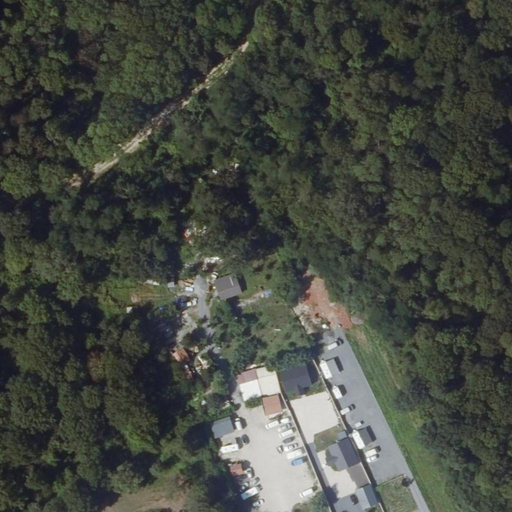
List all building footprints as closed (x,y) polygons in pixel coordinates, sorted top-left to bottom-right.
[(237,279),(218,285),(223,300),(241,294),(237,279)] [(496,307),(507,301),(502,292),(492,297),(496,307)] [(246,297),(234,301),(237,311),(249,307),(246,297)] [(174,353),(182,366),(193,360),(185,347),(174,353)] [(332,358),(322,364),(325,370),(335,364),(332,358)] [(273,365),(253,370),(259,397),(279,393),(273,365)] [(191,385),(198,382),(191,368),(184,372),(191,385)] [(333,389),(347,382),(340,368),(326,376),(333,389)] [(278,395),(260,399),(263,417),(282,414),(278,395)] [(344,408),(351,423),(365,417),(358,402),(344,408)] [(274,421),(279,438),(292,434),(288,417),(274,421)] [(317,454),(333,449),(331,442),(314,448),(317,454)] [(241,461),(228,464),(230,474),(243,471),(241,461)] [(369,483),(354,489),(362,509),(378,502),(369,483)] [(333,498),(328,500),(331,511),(335,511),(337,511),(333,498)]
